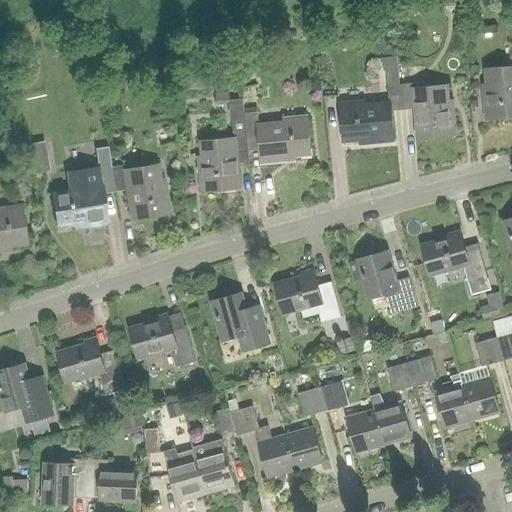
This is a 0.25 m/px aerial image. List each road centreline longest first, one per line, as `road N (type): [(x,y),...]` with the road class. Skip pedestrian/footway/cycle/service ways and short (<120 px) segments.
road 1 (residential): [(0,325),(309,225),(511,171)]
road 2 (residential): [(478,473),(345,511)]
